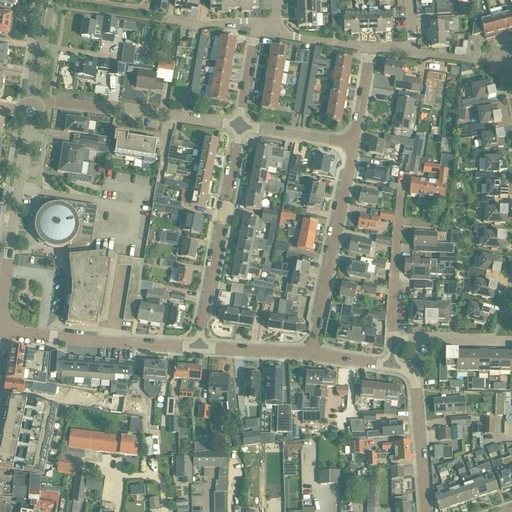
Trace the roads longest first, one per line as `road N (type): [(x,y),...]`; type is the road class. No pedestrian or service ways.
road 1 (residential): [(197,348),(238,126)]
road 2 (residential): [(312,353),(353,144)]
road 3 (residential): [(197,348),(0,329)]
road 4 (tertiary): [(4,275),(29,111)]
road 5 (residential): [(392,339),(401,179)]
road 6 (residential): [(425,511),(415,384),(390,367)]
road 7 (residential): [(170,114),(54,100),(29,111)]
road 8 (residential): [(392,339),(511,340)]
